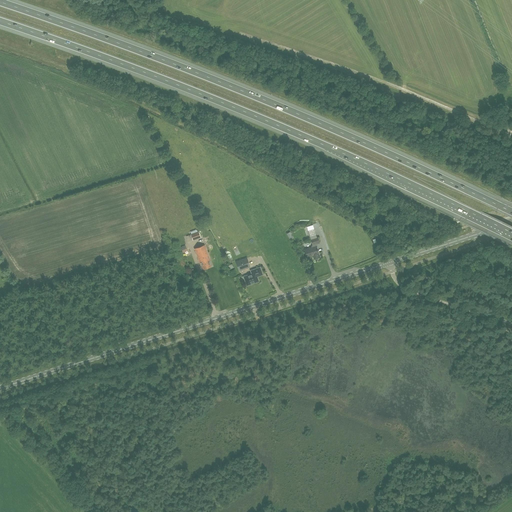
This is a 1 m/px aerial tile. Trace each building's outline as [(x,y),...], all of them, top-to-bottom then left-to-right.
[(199,231),(191,234),(193,241),(201,237),(199,231)] [(305,250),(307,257),(313,255),(314,259),(320,257),(316,246),(315,246),(315,244),(319,243),(317,237),(311,239),(314,247),(305,250)] [(204,245),(195,249),(200,263),(201,262),(203,269),(211,267),(209,261),(210,260),(204,245)] [(241,270),(250,267),(247,258),(238,261),(241,270)] [(256,276),(258,276),(262,274),(260,268),(251,271),(252,274),(244,277),(247,285),(258,281),(256,276)]
